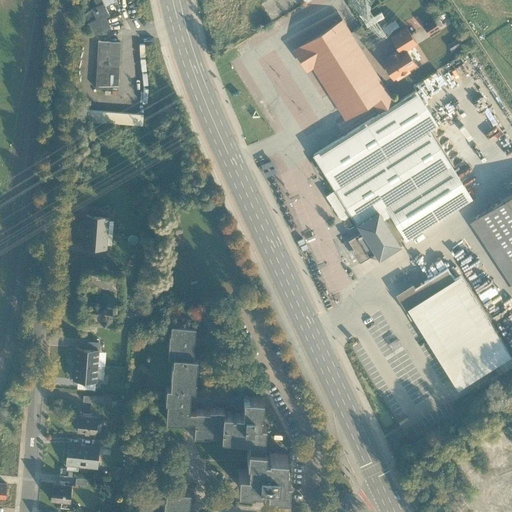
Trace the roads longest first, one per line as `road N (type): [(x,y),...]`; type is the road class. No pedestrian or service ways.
road 1 (secondary): [(171,0),(211,117),(384,491)]
road 2 (residential): [(22,511),(60,0)]
